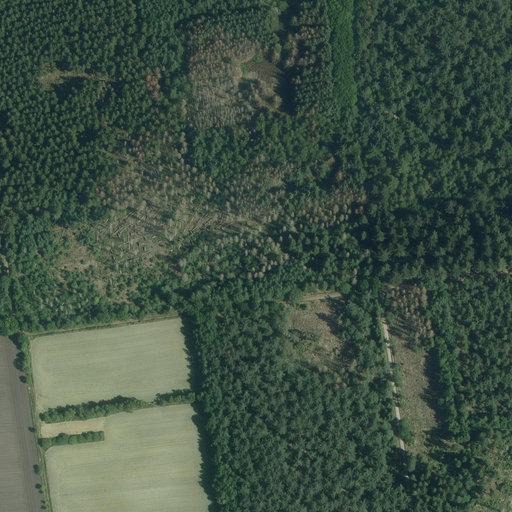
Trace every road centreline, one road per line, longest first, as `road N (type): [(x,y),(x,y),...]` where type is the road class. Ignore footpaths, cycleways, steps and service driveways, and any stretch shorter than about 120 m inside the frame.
road 1 (track): [(397,285),(23,331)]
road 2 (track): [(351,0),(353,75),(367,98),(443,145),(511,138)]
road 3 (track): [(411,511),(381,287)]
